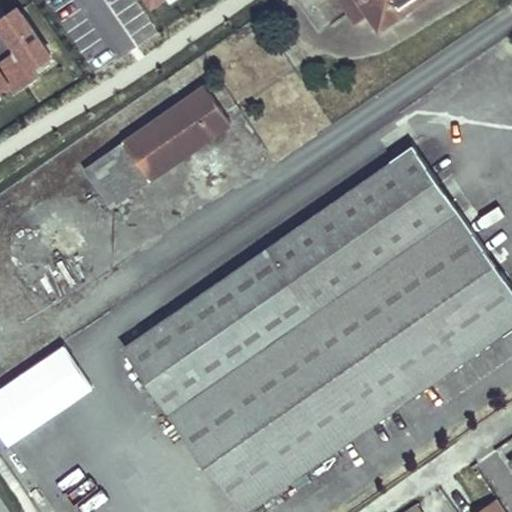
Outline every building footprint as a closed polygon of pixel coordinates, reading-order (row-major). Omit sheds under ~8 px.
[(162,0),(144,0),(150,8),(162,0)] [(412,0),(381,0),(392,14),(412,0)] [(0,91),(7,101),(42,78),(34,65),(55,52),(22,1),(0,15),(0,22),(20,53),(5,63),(0,55),(0,91)] [(231,125),(203,84),(121,141),(122,143),(83,170),(110,208),(150,181),(151,182),(231,125)] [(246,511),(511,327),(511,281),(414,142),(124,344),(241,511),(246,511)] [(509,511),(499,497),(484,507),(487,511),(509,511)]
